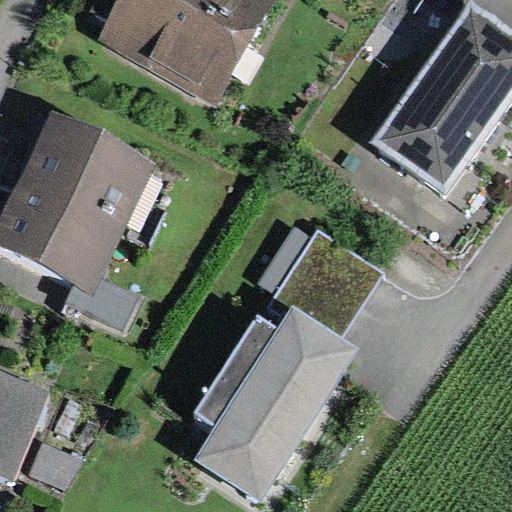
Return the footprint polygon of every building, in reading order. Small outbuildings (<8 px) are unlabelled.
[(98,0),(90,15),(107,25),(97,44),(219,114),(284,2),(280,0),(98,0)] [(511,114),(511,38),(471,9),(371,147),(449,203),(511,114)] [(0,229),(0,258),(75,293),(94,302),(104,283),(157,170),(52,120),(0,229)] [(277,342),(257,330),(197,424),(217,437),(196,470),(262,511),(263,511),(360,360),(339,347),(384,277),(318,235),(270,309),(290,322),(277,342)] [(142,300),(104,283),(94,302),(75,293),(68,307),(127,333),(142,300)] [(0,481),(13,487),(52,396),(0,374),(0,481)] [(41,483),(75,494),(86,460),(52,449),(41,483)]
